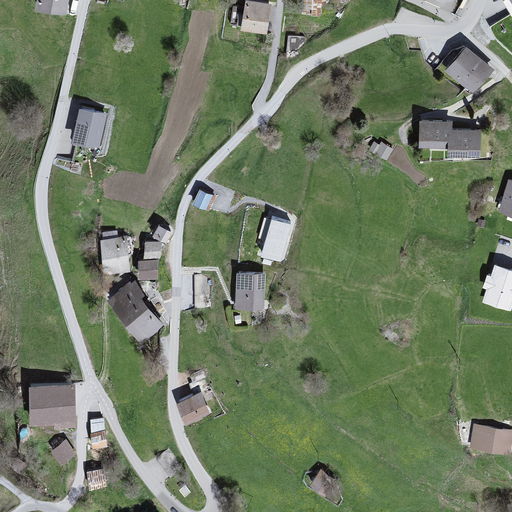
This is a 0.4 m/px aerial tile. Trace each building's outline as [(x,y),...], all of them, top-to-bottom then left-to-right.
[(39,0),(38,9),(67,14),(69,0),(39,0)] [(322,0),(303,0),(303,15),(322,16),(322,0)] [(274,4),(248,1),(244,29),(271,32),(274,4)] [(468,46),(447,70),(474,93),(495,69),(468,46)] [(82,109),(74,143),(100,149),(108,115),(82,109)] [(456,122),(423,123),(423,148),(453,147),(452,156),(486,157),(486,132),(456,131),(456,122)] [(389,158),(394,148),(376,139),(371,149),(389,158)] [(202,190),(196,204),(207,209),(213,195),(202,190)] [(272,217),(260,255),(281,261),(293,224),(272,217)] [(173,232),(159,225),(154,236),(167,242),(173,232)] [(129,237),(103,239),(105,262),(131,260),(129,237)] [(163,242),(147,243),(147,258),(163,257),(163,242)] [(161,261),(141,261),(141,277),(161,276),(161,261)] [(511,296),(511,269),(494,264),(482,300),(508,309),(511,296)] [(268,275),(239,274),(238,308),(267,309),(268,275)] [(112,299),(130,319),(128,321),(143,340),(164,323),(150,305),(154,302),(134,279),(112,299)] [(203,373),(191,377),(196,394),(209,390),(203,373)] [(78,384),(31,385),(32,425),(79,424),(78,384)] [(180,403),(189,424),(213,415),(204,394),(180,403)] [(105,418),(92,419),(92,431),(106,430),(105,418)] [(511,429),(479,425),(476,447),(511,452),(511,446),(511,429)] [(107,433),(94,435),(96,448),(109,446),(107,433)] [(69,440),(55,450),(64,462),(78,452),(69,440)] [(104,468),(88,471),(91,489),(108,486),(104,468)] [(323,468),(313,481),(329,494),(340,480),(323,468)]
